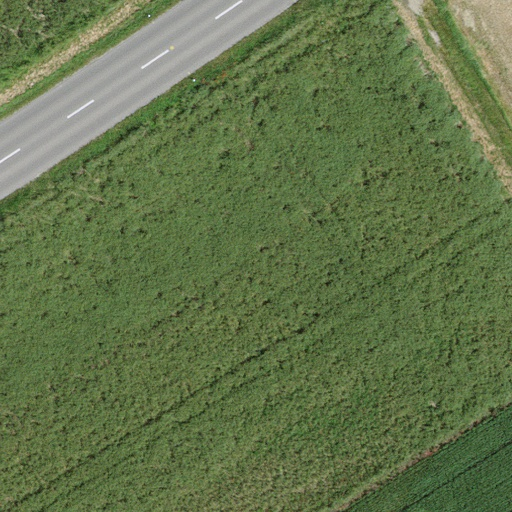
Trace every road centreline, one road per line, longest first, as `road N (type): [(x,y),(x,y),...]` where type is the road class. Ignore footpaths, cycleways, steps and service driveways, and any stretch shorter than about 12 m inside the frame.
road 1 (secondary): [(0,161),(240,0)]
road 2 (track): [(424,0),(511,143)]
